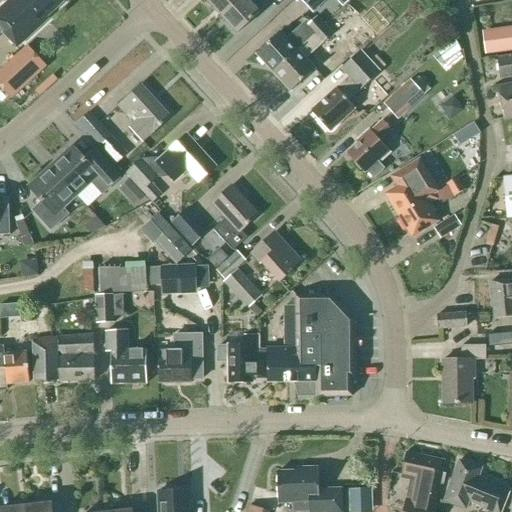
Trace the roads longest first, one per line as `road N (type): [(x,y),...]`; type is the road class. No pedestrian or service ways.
road 1 (residential): [(393,424),(395,329),(376,264),(342,214),(148,9)]
road 2 (unclassified): [(0,438),(393,424)]
road 3 (residential): [(0,148),(148,9)]
road 4 (unclassified): [(511,447),(393,424)]
